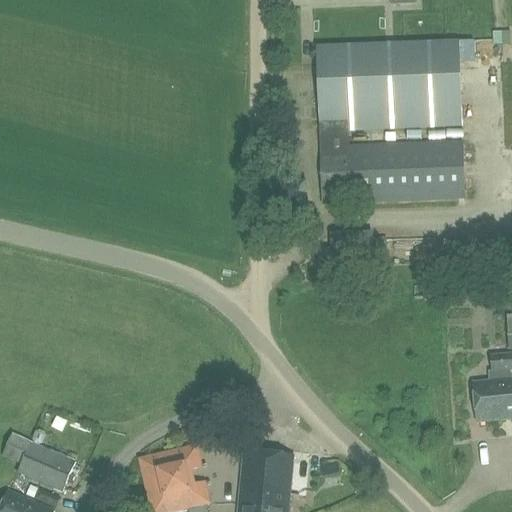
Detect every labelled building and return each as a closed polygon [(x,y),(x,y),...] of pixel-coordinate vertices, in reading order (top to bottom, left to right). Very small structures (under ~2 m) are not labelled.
[(318,133),(319,133),(348,132),(463,127),(459,42),(315,47),(318,133)] [(465,200),(463,140),(349,145),(348,132),(319,133),(321,206),(465,200)] [(307,215),(307,182),(286,182),(286,215),(307,215)] [(331,278),(373,278),(372,234),(329,235),(331,278)] [(423,251),(412,257),(418,269),(430,263),(423,251)] [(511,418),(511,379),(473,383),(476,422),(511,418)] [(62,494),(76,461),(30,442),(16,474),(62,494)] [(137,459),(149,511),(182,511),(212,505),(206,481),(194,484),(191,471),(203,469),(198,445),(137,459)] [(289,511),(290,501),(295,455),(242,451),(235,511),(289,511)] [(38,489),(34,499),(56,507),(60,497),(38,489)] [(52,511),(53,510),(8,490),(0,508),(0,511),(52,511)]
